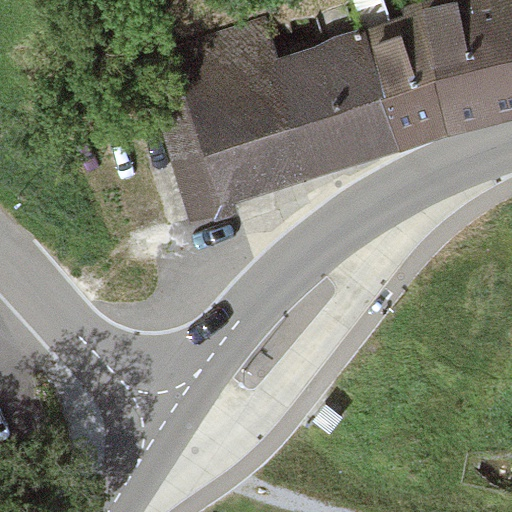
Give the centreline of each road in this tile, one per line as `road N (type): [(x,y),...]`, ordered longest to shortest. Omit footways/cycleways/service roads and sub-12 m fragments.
road 1 (tertiary): [(171,416),(330,230),(356,210),(511,143)]
road 2 (residential): [(0,248),(123,386),(171,416)]
